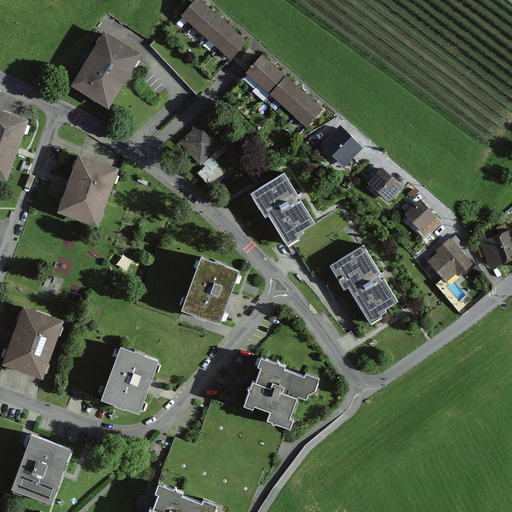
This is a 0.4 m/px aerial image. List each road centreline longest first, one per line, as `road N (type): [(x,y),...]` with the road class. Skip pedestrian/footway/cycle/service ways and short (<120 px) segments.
road 1 (residential): [(0,77),(127,143),(197,197),(296,296),(348,373)]
road 2 (residential): [(511,284),(386,377),(348,373)]
